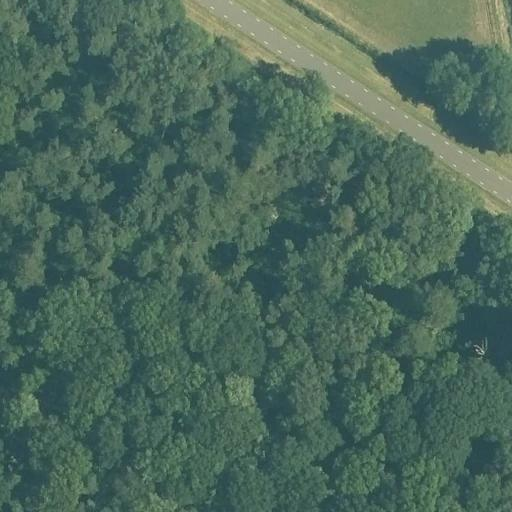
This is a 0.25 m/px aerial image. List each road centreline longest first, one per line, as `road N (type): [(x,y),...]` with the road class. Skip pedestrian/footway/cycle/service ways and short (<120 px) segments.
road 1 (unclassified): [(511,194),(214,0)]
road 2 (track): [(0,379),(183,511)]
